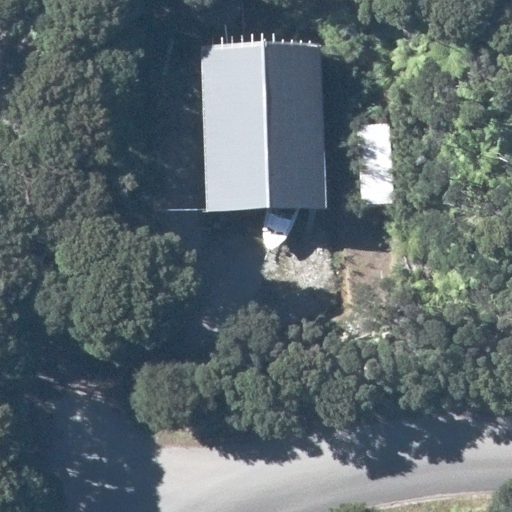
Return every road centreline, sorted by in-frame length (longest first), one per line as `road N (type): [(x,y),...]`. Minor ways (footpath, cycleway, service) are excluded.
road 1 (unclassified): [(38,0),(39,233),(75,511)]
road 2 (unclassified): [(511,453),(315,472),(179,511)]
